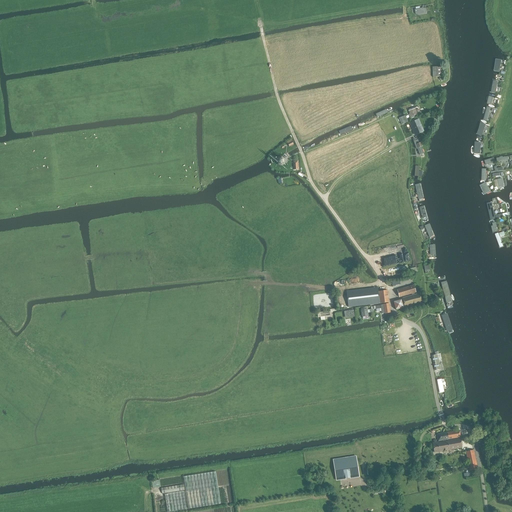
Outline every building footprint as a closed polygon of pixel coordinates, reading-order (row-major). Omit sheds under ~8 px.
[(442,66),(432,67),(433,77),(439,77),(439,79),(442,79),(442,77),(442,66)] [(409,114),(410,118),(415,117),(415,115),(418,114),(415,107),(410,109),(410,110),(409,110),(409,114)] [(416,134),(422,131),(418,120),(410,123),(412,129),(414,128),(416,134)] [(482,136),(486,124),(480,122),(477,134),(482,136)] [(340,134),(351,129),(350,126),(339,131),(340,134)] [(422,146),(420,139),(414,141),(416,148),(417,148),(420,155),(424,153),(421,146),(422,146)] [(277,160),(277,161),(277,163),(278,165),(279,166),(281,166),(283,166),(285,165),(286,163),(286,161),(286,160),(285,158),(283,157),(281,157),(280,157),(278,158),(277,160)] [(494,161),(491,158),(484,165),(487,168),(494,161)] [(423,198),(419,183),(414,184),(417,199),(423,198)] [(486,183),(482,185),(486,193),(490,191),(486,183)] [(432,231),(429,224),(424,226),(429,238),(431,237),(430,236),(433,235),(431,231),(432,231)] [(498,233),(495,234),(500,247),(503,246),(498,233)] [(447,282),(440,283),(446,302),(452,301),(447,282)] [(416,293),(414,285),(397,290),(399,298),(416,293)] [(388,290),(378,291),(378,287),(374,288),(376,304),(380,303),(389,302),(388,290)] [(348,307),(376,304),(374,288),(372,288),(346,291),(348,307)] [(422,302),(419,293),(402,298),(405,307),(413,304),(413,305),(414,306),(416,305),(417,305),(417,304),(417,303),(422,302)] [(401,300),(393,302),(396,309),(403,307),(401,300)] [(383,304),(380,305),(376,306),(376,309),(380,308),(381,314),(384,313),(383,304)] [(353,310),(344,311),(344,313),(345,318),(350,317),(355,317),(353,310)] [(447,313),(441,315),(446,332),(452,330),(447,313)] [(437,354),(431,356),(434,370),(440,369),(437,354)] [(459,430),(437,434),(438,441),(460,437),(459,430)] [(460,438),(432,443),(434,453),(462,448),(460,438)] [(473,450),(466,452),(470,471),(478,469),(473,450)] [(356,456),(333,459),(336,479),(336,481),(346,479),(346,478),(350,478),(350,479),(360,477),(356,456)] [(215,472),(183,477),(188,509),(220,504),(215,472)] [(184,490),(183,485),(161,488),(162,494),(184,490)] [(187,509),(184,491),(165,494),(167,511),(187,509)]
